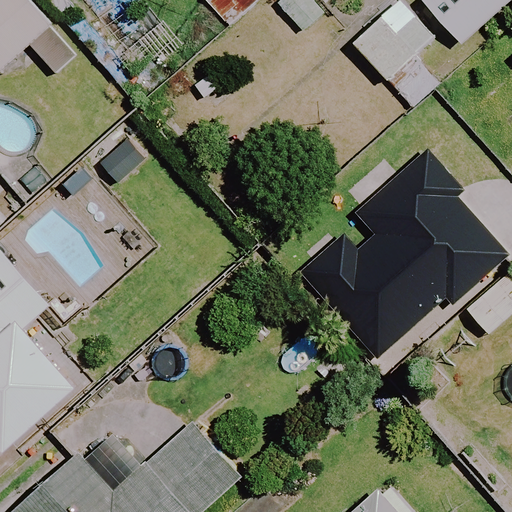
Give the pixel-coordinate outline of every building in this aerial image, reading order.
[(83,55),(32,0),(0,0),(0,75),(31,47),(59,77),(83,55)] [(204,0),(231,31),(262,4),(294,40),(328,10),(320,1),(322,0),(204,0)] [(511,0),(429,0),(425,4),(465,48),(511,3),(511,0)] [(402,37),(386,19),(356,46),(389,83),(437,41),(419,21),(402,37)] [(36,290),(5,254),(0,258),(0,445),(8,455),(81,392),(12,312),(36,290)] [(511,318),(511,276),(470,316),(491,338),(511,318)] [(145,473),(118,444),(92,467),(81,456),(19,511),(213,511),(245,483),(195,428),(145,473)] [(394,511),(380,497),(363,511),(394,511)]
